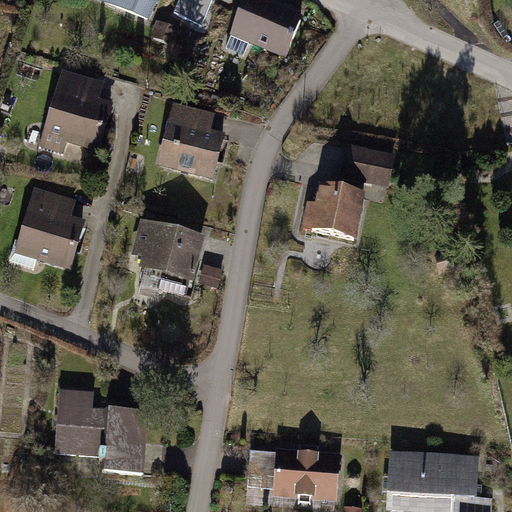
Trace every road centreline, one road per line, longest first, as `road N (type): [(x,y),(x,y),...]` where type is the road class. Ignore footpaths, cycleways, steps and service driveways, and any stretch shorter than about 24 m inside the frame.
road 1 (residential): [(364,10),(263,165),(221,396)]
road 2 (residential): [(221,396),(0,305)]
road 3 (residential): [(377,17),(511,75)]
